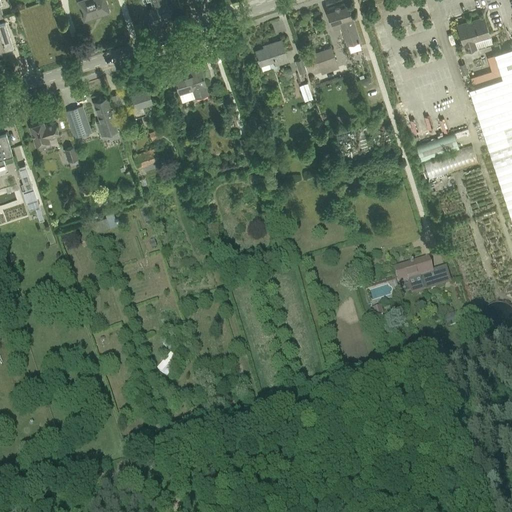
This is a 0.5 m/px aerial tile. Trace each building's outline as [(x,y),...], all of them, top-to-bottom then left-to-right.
[(110,10),(107,0),(86,0),(80,2),(85,18),(86,18),(85,16),(101,11),(102,13),(110,10)] [(161,0),(152,3),(153,7),(149,8),(154,24),(172,18),(165,0),(161,0)] [(327,8),(331,23),(339,21),(340,23),(347,21),(347,18),(352,17),(347,2),(327,8)] [(340,23),(346,44),(348,43),(351,52),(361,49),(358,40),(359,40),(352,17),(347,18),(347,21),(340,23)] [(458,24),(466,50),(491,42),(483,18),(467,24),(466,21),(458,24)] [(0,29),(2,35),(0,35),(0,54),(2,54),(1,50),(14,46),(6,22),(0,23),(0,29)] [(256,50),(260,65),(274,60),(275,65),(289,61),(282,39),(269,43),(270,45),(256,50)] [(315,53),(304,57),(308,71),(319,67),(337,60),(332,47),(315,53)] [(473,87),(469,89),(511,219),(511,48),(488,56),(491,66),(492,70),(469,77),(473,87)] [(302,57),(295,60),(299,72),(302,80),(309,78),(306,70),(302,57)] [(465,62),(459,64),(463,74),(469,72),(465,62)] [(194,89),(196,96),(196,97),(209,93),(200,66),(186,71),(187,73),(174,77),(180,93),(194,89)] [(362,84),(371,81),(370,76),(365,78),(360,79),(362,84)] [(131,92),(136,107),(133,108),(137,117),(147,113),(144,104),(153,101),(148,86),(131,92)] [(111,94),(114,105),(122,102),(118,91),(111,94)] [(94,100),(99,118),(100,120),(97,122),(102,135),(118,130),(107,96),(94,100)] [(64,110),(74,138),(92,131),(82,104),(64,110)] [(415,123),(422,120),(417,108),(410,111),(415,123)] [(30,125),(37,145),(50,140),(49,138),(60,134),(55,121),(45,125),(43,120),(30,125)] [(161,128),(150,132),(151,136),(162,132),(161,128)] [(421,160),(459,147),(454,132),(416,145),(421,160)] [(0,164),(5,163),(3,157),(13,154),(6,133),(0,134),(0,164)] [(240,139),(246,161),(257,158),(251,136),(240,139)] [(75,145),(65,149),(68,161),(69,161),(78,158),(79,158),(75,145)] [(424,161),(430,178),(478,162),(472,145),(424,161)] [(156,147),(133,155),(137,167),(143,165),(160,159),(156,147)] [(24,190),(28,201),(38,198),(26,164),(19,166),(26,189),(24,190)] [(108,206),(107,204),(110,199),(104,196),(101,201),(101,202),(96,204),(98,209),(108,206)] [(40,206),(36,208),(40,221),(45,220),(40,206)] [(108,217),(102,218),(106,228),(111,226),(108,217)] [(410,265),(393,270),(398,285),(406,282),(419,278),(424,292),(436,288),(432,274),(431,273),(427,259),(412,264),(412,263),(409,264),(410,265)] [(372,310),(374,318),(383,316),(380,307),(372,310)] [(13,308),(2,311),(5,322),(16,318),(13,308)] [(453,315),(444,318),(448,328),(457,325),(453,315)] [(165,343),(162,346),(169,351),(171,348),(165,343)] [(169,365),(164,361),(156,370),(166,378),(181,361),(176,357),(169,365)]
